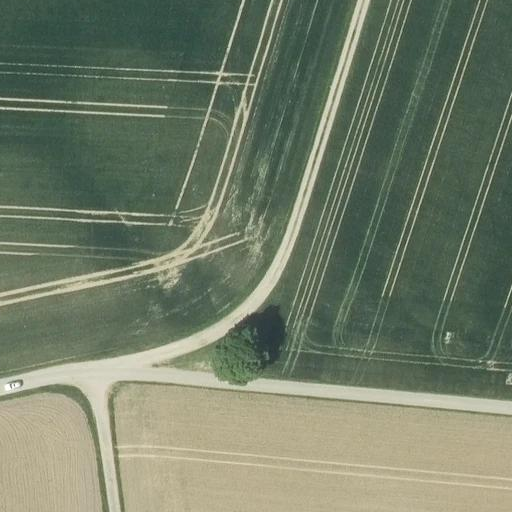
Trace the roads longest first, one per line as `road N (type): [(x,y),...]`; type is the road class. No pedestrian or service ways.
road 1 (track): [(119,369),(196,340),(259,301),(300,209),(361,0)]
road 2 (track): [(119,369),(511,406)]
road 3 (track): [(119,511),(96,369)]
road 4 (track): [(0,390),(119,369)]
